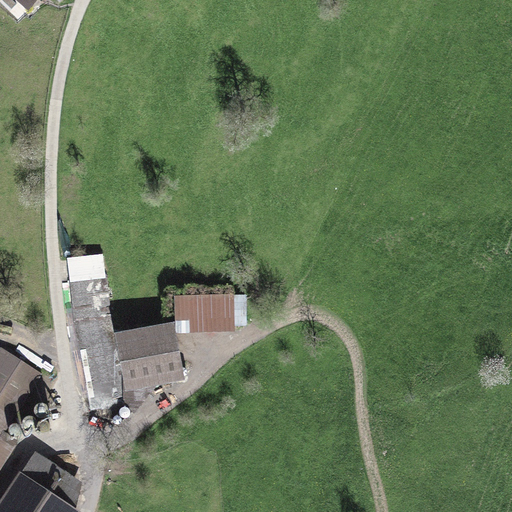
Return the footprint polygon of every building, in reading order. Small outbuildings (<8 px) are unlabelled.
[(105,256),(69,261),(79,350),(102,347),(97,313),(111,312),(105,256)] [(236,336),(234,299),(175,301),(177,338),(236,336)] [(237,301),(238,328),(247,328),(246,301),(237,301)] [(117,388),(172,378),(161,321),(106,331),(117,388)] [(0,383),(0,448),(30,404),(0,383)] [(0,511),(62,511),(63,511),(0,474),(0,511)]
